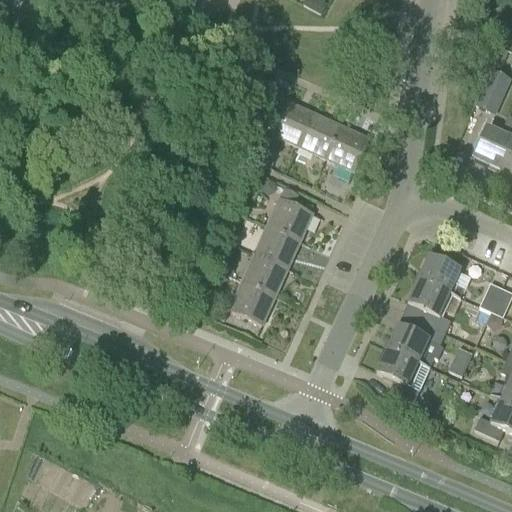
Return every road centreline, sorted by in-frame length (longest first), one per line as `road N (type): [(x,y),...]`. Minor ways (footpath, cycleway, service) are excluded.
road 1 (secondary): [(298,426),(0,304)]
road 2 (secondary): [(0,327),(288,447)]
road 3 (residential): [(298,426),(401,193)]
road 4 (secondary): [(492,511),(298,426)]
road 5 (residential): [(401,193),(429,0)]
road 6 (secondary): [(288,447),(443,511)]
road 7 (residential): [(401,193),(511,241)]
